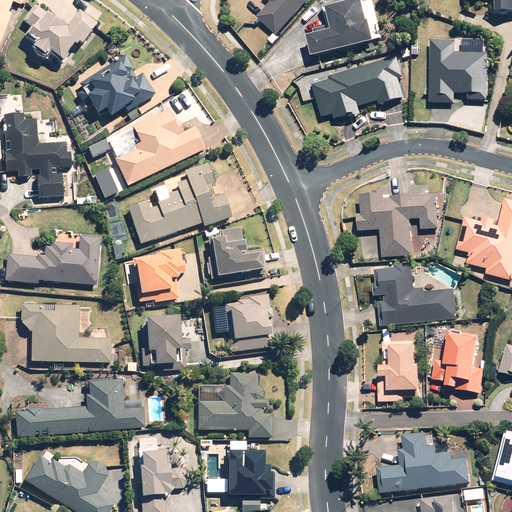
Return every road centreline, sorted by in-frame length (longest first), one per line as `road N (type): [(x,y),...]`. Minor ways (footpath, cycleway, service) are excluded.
road 1 (residential): [(291,189),(317,262),(328,331),(330,511)]
road 2 (residential): [(291,189),(395,149),(453,150),(511,166)]
road 3 (residential): [(164,6),(256,115),(291,189)]
